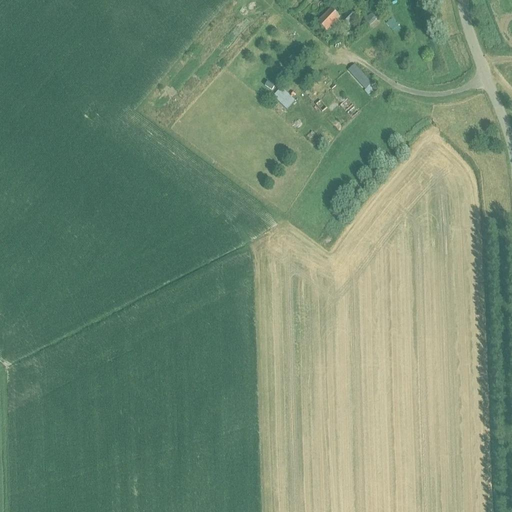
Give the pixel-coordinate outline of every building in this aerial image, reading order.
[(325,34),(339,20),(330,11),(316,25),(325,34)] [(349,12),(341,20),(348,26),(356,18),(349,12)] [(354,65),(347,71),(365,91),(372,85),(354,65)] [(365,91),(364,91),(367,96),(375,89),(372,85),(365,91)] [(281,89),(272,98),(286,111),(294,102),(281,89)] [(346,103),(356,116),(365,110),(355,96),(346,103)] [(322,102),(329,109),(333,105),(326,98),(322,102)]
